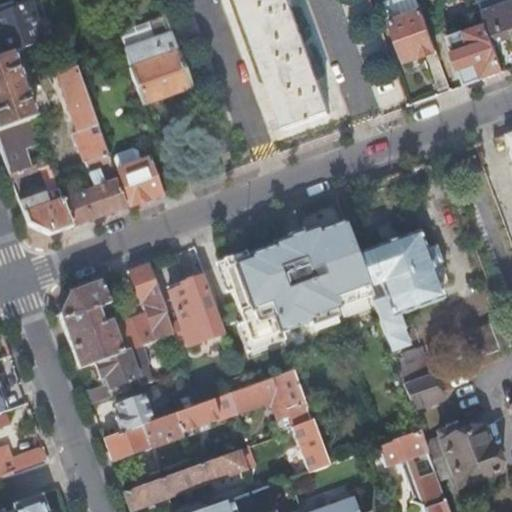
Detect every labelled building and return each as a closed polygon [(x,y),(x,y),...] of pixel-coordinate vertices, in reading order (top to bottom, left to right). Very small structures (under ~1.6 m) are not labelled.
[(0,14),(0,55),(1,58),(11,54),(51,40),(54,34),(42,0),(25,0),(27,5),(14,9),(0,14)] [(24,0),(13,4),(14,9),(27,5),(25,0),(24,0)] [(238,0),(286,129),(328,114),(316,79),(322,77),(317,64),(311,67),(286,0),(238,0)] [(385,8),(390,22),(421,10),(417,0),(392,0),(388,1),(385,8)] [(511,1),(481,13),(484,24),(491,44),(511,36),(511,1)] [(404,63),(436,51),(421,10),(390,22),(404,63)] [(122,51),(141,106),(189,89),(163,16),(147,22),(153,40),(124,50),(122,51)] [(118,33),(124,50),(153,40),(147,22),(118,33)] [(447,38),(464,86),(502,72),(491,44),(484,24),(447,38)] [(49,236),(125,209),(115,181),(115,180),(109,182),(107,177),(101,179),(98,170),(87,174),(92,188),(77,194),(60,200),(46,158),(34,162),(35,164),(33,167),(29,169),(23,151),(36,146),(27,121),(34,119),(11,54),(1,58),(0,58),(0,152),(10,181),(40,171),(48,194),(19,204),(26,225),(49,236)] [(75,68),(76,67),(72,58),(53,65),(56,74),(75,68)] [(79,78),(75,68),(56,74),(55,75),(76,132),(73,133),(86,171),(109,163),(80,83),(79,78)] [(52,90),(48,77),(41,80),(45,93),(52,90)] [(511,132),(502,136),(511,163),(511,132)] [(117,172),(148,160),(143,148),(137,146),(115,153),(112,159),(117,172)] [(129,207),(161,196),(148,160),(117,172),(129,207)] [(355,255),(343,221),(318,230),(316,227),(272,242),(274,246),(248,256),(249,260),(225,269),(252,345),(301,327),(300,324),(326,315),(323,306),(367,290),(355,255)] [(366,251),(355,255),(367,290),(371,299),(390,352),(394,362),(402,385),(411,382),(430,375),(420,347),(410,350),(403,330),(406,329),(405,326),(401,327),(397,315),(442,300),(433,276),(430,267),(440,263),(435,247),(424,251),(417,232),(365,250),(366,251)] [(174,280),(194,272),(186,254),(167,262),(174,280)] [(444,272),(440,263),(430,267),(433,276),(444,272)] [(166,318),(145,265),(127,271),(143,317),(119,326),(128,350),(137,347),(171,335),(167,326),(165,319),(166,318)] [(214,306),(205,280),(200,281),(198,278),(179,285),(181,289),(167,293),(178,322),(185,343),(187,347),(219,335),(209,308),(214,306)] [(108,304),(100,281),(69,292),(58,316),(77,369),(93,363),(121,353),(110,321),(116,319),(112,315),(111,312),(108,304)] [(323,306),(326,315),(371,299),(367,290),(323,306)] [(510,346),(501,321),(476,330),(485,355),(510,346)] [(178,322),(167,326),(171,335),(175,347),(185,343),(178,322)] [(136,378),(147,374),(137,347),(128,350),(126,351),(136,378)] [(85,392),(90,404),(150,382),(147,374),(136,378),(126,351),(121,353),(93,363),(99,379),(105,377),(107,384),(85,392)] [(277,430),(282,429),(278,420),(287,417),(284,408),(302,402),(291,371),(244,388),(231,393),(227,395),(234,415),(262,405),(263,408),(270,406),(276,422),(274,423),(277,430)] [(402,385),(412,411),(439,402),(430,375),(411,382),(402,385)] [(231,393),(244,388),(240,378),(227,383),(231,393)] [(182,411),(197,406),(192,394),(178,399),(182,411)] [(114,417),(120,433),(152,422),(142,395),(115,404),(119,416),(114,417)] [(180,434),(234,415),(227,395),(197,406),(182,411),(172,414),(180,434)] [(306,472),(325,465),(302,402),(284,408),(287,417),(289,416),(293,428),(290,429),(306,472)] [(0,432),(13,427),(8,411),(0,413),(0,432)] [(102,439),(111,463),(174,440),(173,437),(180,434),(172,414),(152,422),(120,433),(102,439)] [(463,426),(457,428),(461,437),(466,435),(463,426)] [(423,443),(437,481),(451,476),(456,488),(496,474),(493,466),(489,453),(486,446),(485,446),(479,430),(466,435),(461,437),(457,428),(457,427),(436,434),(438,438),(423,443)] [(422,511),(447,511),(437,481),(423,443),(419,432),(376,447),(384,468),(398,462),(408,490),(414,488),(415,491),(411,498),(408,502),(420,506),(422,511)] [(121,492),(128,511),(253,467),(246,448),(191,467),(121,492)] [(489,453),(493,466),(498,464),(494,451),(489,453)] [(44,511),(39,497),(11,507),(13,511),(10,511),(44,511)] [(313,511),(357,511),(353,498),(313,511)] [(214,505),(216,511),(231,511),(227,500),(214,505)]
